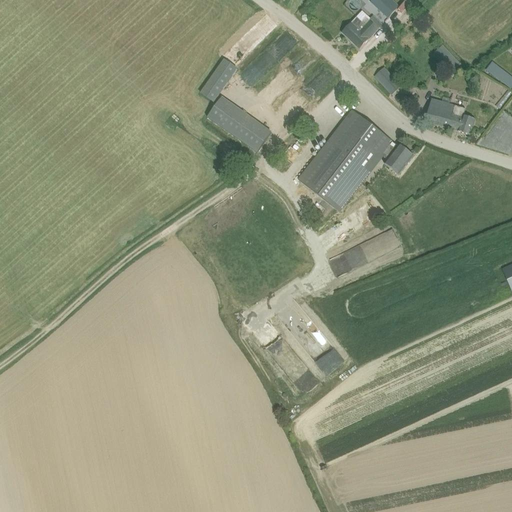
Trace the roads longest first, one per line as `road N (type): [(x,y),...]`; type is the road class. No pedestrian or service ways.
road 1 (track): [(0,373),(198,213)]
road 2 (unclassified): [(198,213),(256,173),(355,74)]
road 3 (unclassified): [(511,161),(440,140),(355,74)]
